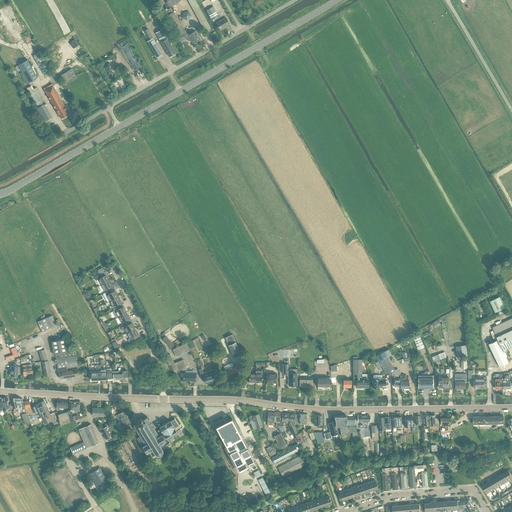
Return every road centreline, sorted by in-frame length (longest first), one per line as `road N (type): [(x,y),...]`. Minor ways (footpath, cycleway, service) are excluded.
road 1 (tertiary): [(338,0),(0,194)]
road 2 (residential): [(511,407),(338,410),(162,399)]
road 3 (unclassified): [(58,138),(295,0)]
road 4 (residential): [(162,399),(0,391)]
road 5 (residential): [(487,511),(473,489),(388,496),(346,509)]
road 6 (residential): [(162,399),(152,343),(112,269)]
road 7 (track): [(40,83),(72,64),(86,69),(126,140)]
road 8 (unclassified): [(448,0),(511,110)]
